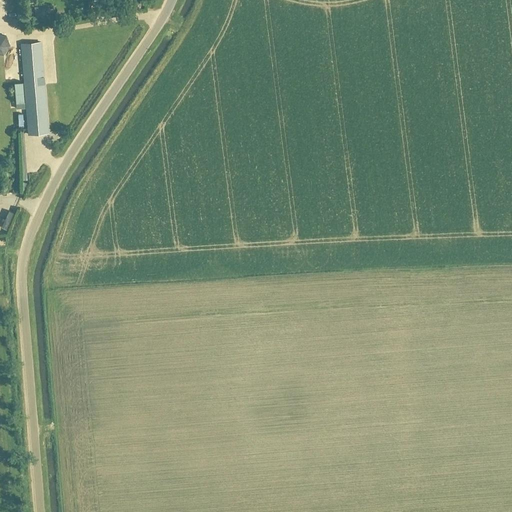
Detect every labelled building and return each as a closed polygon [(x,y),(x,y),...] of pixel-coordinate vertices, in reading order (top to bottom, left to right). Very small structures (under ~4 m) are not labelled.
[(48,16),(46,3),(34,5),(35,17),(48,16)] [(127,6),(118,7),(120,16),(128,15),(127,6)] [(0,55),(3,56),(10,48),(6,37),(0,36),(0,55)] [(21,44),(28,135),(48,133),(41,43),(21,44)] [(9,211),(2,228),(7,230),(14,213),(9,211)]
